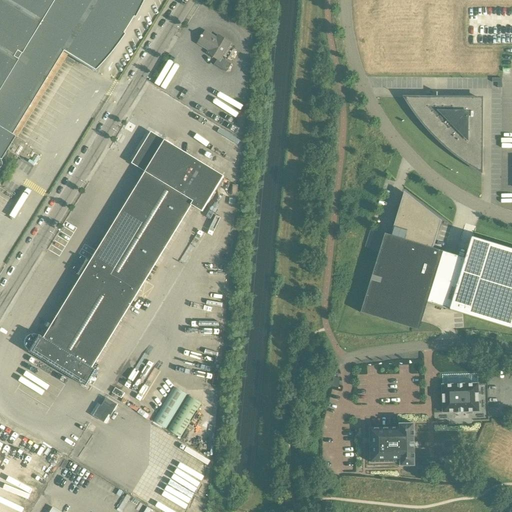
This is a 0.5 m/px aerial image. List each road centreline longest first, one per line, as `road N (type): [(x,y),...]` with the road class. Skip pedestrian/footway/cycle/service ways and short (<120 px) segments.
road 1 (unclassified): [(0,303),(184,0)]
road 2 (unknown): [(0,400),(49,432),(68,424),(203,218)]
road 3 (unknown): [(153,103),(0,366)]
road 4 (unclassified): [(511,219),(442,187),(378,118),(356,69),(347,0)]
road 5 (unclassified): [(348,353),(480,338),(511,345)]
